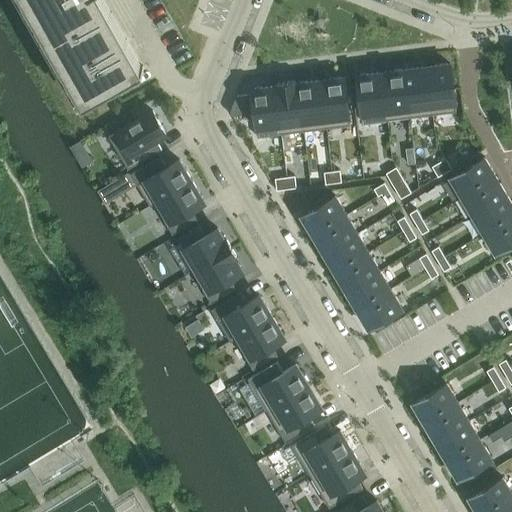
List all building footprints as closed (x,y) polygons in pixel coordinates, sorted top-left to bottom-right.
[(35,0),(36,1),(29,5),(83,101),(84,102),(115,85),(145,68),(143,66),(142,66),(135,70),(95,0),(35,0)] [(450,63),(427,66),(434,114),(457,111),(450,63)] [(427,66),(404,69),(410,117),(434,114),(427,66)] [(404,69),(381,72),(387,120),(410,117),(404,69)] [(381,72),(358,75),(364,123),(387,120),(381,72)] [(345,77),(321,80),(328,128),(351,125),(345,77)] [(321,80),(298,83),(304,131),(328,128),(321,80)] [(298,81),(275,84),(275,86),(281,134),(304,131),(298,83),(298,81)] [(237,97),(230,112),(233,116),(255,114),(258,137),(281,134),(275,86),(252,89),(253,95),(237,97)] [(153,110),(109,136),(129,169),(162,149),(156,139),(166,133),(153,110)] [(160,156),(131,173),(150,205),(192,180),(179,159),(166,166),(160,156)] [(485,157),(452,176),(463,195),(496,176),(485,157)] [(446,158),(439,162),(446,172),(452,168),(446,158)] [(439,162),(432,166),(439,177),(446,172),(439,162)] [(397,167),(386,173),(388,176),(394,186),(404,179),(397,167)] [(340,170),(333,171),(334,183),(342,182),(340,170)] [(333,171),(325,172),(326,184),(334,183),(333,171)] [(295,176),(285,177),(287,189),(297,188),(295,176)] [(496,176),(463,195),(474,214),(507,195),(496,176)] [(285,177),(276,178),(277,190),(287,189),(285,177)] [(404,179),(394,186),(402,198),(412,192),(404,179)] [(192,180),(150,205),(151,206),(155,203),(173,234),(198,219),(192,209),(205,202),(192,180)] [(384,183),(374,189),(379,196),(382,194),(389,189),(385,182),(384,183)] [(389,189),(382,194),(388,204),(395,200),(389,189)] [(336,195),(302,215),(314,234),(347,214),(336,195)] [(511,202),(507,195),(474,214),(485,233),(511,217),(511,202)] [(417,209),(410,213),(416,223),(423,219),(417,209)] [(347,214),(314,234),(325,252),(358,233),(347,214)] [(405,216),(398,220),(404,231),(411,226),(405,216)] [(511,217),(485,233),(497,252),(511,243),(511,217)] [(423,219),(416,223),(422,234),(429,230),(423,219)] [(199,225),(178,237),(196,268),(192,271),(193,271),(232,248),(227,239),(225,240),(218,228),(205,235),(199,225)] [(411,226),(404,231),(410,241),(417,237),(411,226)] [(358,233),(325,252),(336,271),(369,251),(358,233)] [(439,246),(432,250),(438,261),(445,256),(439,246)] [(232,248),(193,271),(212,303),(236,288),(230,278),(243,271),(236,258),(237,257),(232,248)] [(369,251),(336,271),(347,290),(380,270),(369,251)] [(427,253),(420,258),(426,268),(433,264),(427,253)] [(445,256),(438,261),(444,271),(452,267),(445,256)] [(433,264),(426,268),(432,278),(439,274),(433,264)] [(380,270),(347,290),(358,309),(392,289),(380,270)] [(392,289),(358,309),(369,328),(403,308),(392,289)] [(241,292),(212,309),(231,341),(272,316),(259,294),(247,302),(241,292)] [(272,316),(231,341),(235,339),(254,370),(278,355),(272,345),(285,337),(272,316)] [(511,367),(507,359),(499,363),(506,374),(511,369),(511,367)] [(278,361),(249,379),(267,410),(309,386),(296,364),(284,372),(278,361)] [(494,366),(487,371),(493,381),(500,377),(494,366)] [(500,377),(493,381),(499,391),(505,388),(506,387),(500,377)] [(447,383),(414,402),(425,421),(458,401),(447,383)] [(309,386),(267,410),(286,442),(315,425),(309,415),(322,407),(309,386)] [(458,401),(425,421),(436,440),(470,420),(458,401)] [(470,420),(436,440),(448,459),(481,439),(470,420)] [(326,425),(292,444),(311,476),(353,451),(340,430),(332,435),(326,425)] [(481,439),(448,459),(459,478),(492,458),(481,439)] [(353,451),(311,476),(330,508),(363,488),(357,478),(365,473),(353,451)] [(511,492),(503,477),(470,496),(478,511),(486,511),(511,496),(511,492)] [(363,494),(332,511),(386,511),(384,511),(377,500),(369,504),(363,494)] [(511,511),(511,496),(486,511),(511,511)]
